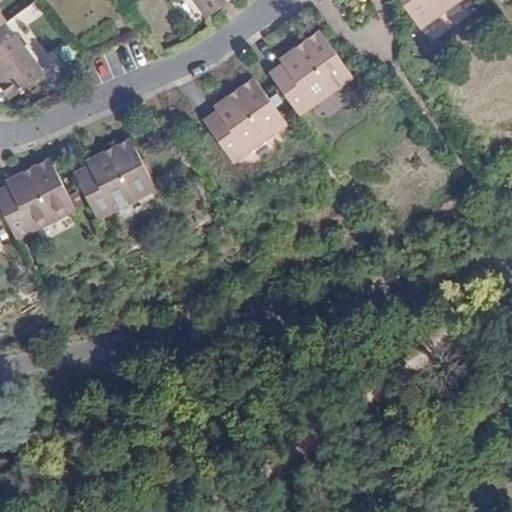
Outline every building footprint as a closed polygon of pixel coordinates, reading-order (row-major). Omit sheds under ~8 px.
[(196,0),(208,17),(231,0),(196,0)] [(400,0),(421,28),(460,0),(400,0)] [(271,74),(300,115),(354,76),(321,32),(293,52),(296,57),(285,65),(285,63),(284,64),(271,74)] [(0,81),(12,98),(45,74),(16,35),(0,46),(0,81)] [(296,57),(293,52),(281,59),(284,64),(285,63),(285,65),(296,57)] [(205,121),(234,162),(288,124),(256,79),(227,99),(231,104),(220,112),(219,111),(218,112),(205,121)] [(216,107),(219,111),(220,112),(231,104),(227,99),(216,107)] [(75,174),(98,219),(157,189),(132,139),(101,155),(104,161),(91,167),(91,166),(90,167),(75,174)] [(104,161),(101,155),(88,162),(91,166),(91,167),(104,161)] [(0,191),(0,204),(18,239),(77,209),(51,160),(20,175),(23,181),(11,187),(10,186),(9,187),(0,191)] [(8,182),(10,186),(11,187),(23,181),(20,175),(8,182)]
